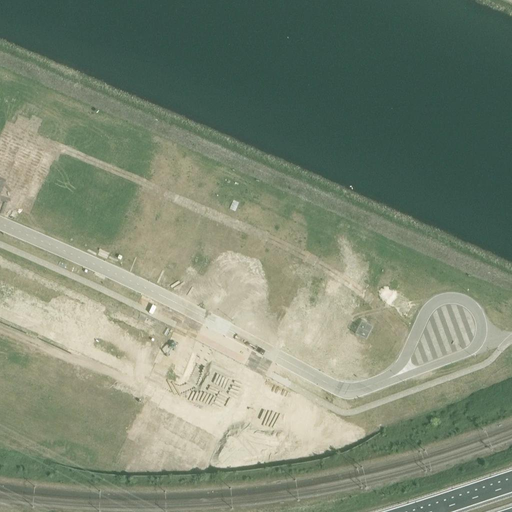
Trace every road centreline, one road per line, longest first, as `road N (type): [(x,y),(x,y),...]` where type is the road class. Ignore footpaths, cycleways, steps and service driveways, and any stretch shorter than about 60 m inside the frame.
road 1 (unclassified): [(386,381),(353,391),(332,387),(0,223)]
road 2 (unclassified): [(477,346),(477,314),(443,300),(429,309),(386,381)]
